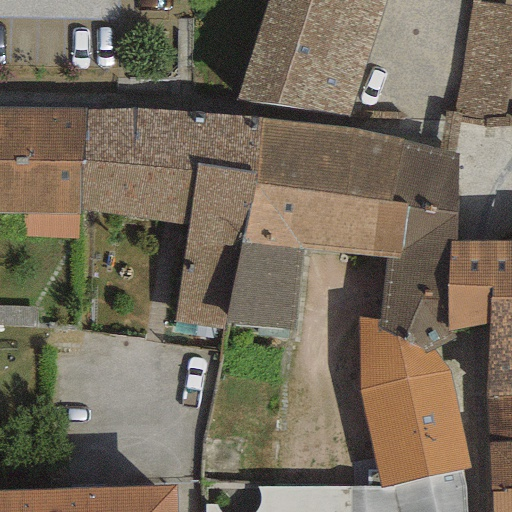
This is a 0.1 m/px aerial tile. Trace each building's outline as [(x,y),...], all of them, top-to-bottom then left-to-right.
[(266,0),(234,100),(347,117),(383,0),(266,0)] [(503,118),(511,56),(511,6),(471,2),(452,112),(503,118)] [(85,110),(0,108),(0,212),(25,213),(23,236),(75,239),(77,212),(85,110)] [(131,109),(85,110),(77,212),(187,225),(172,324),(219,331),(222,324),(238,244),(258,118),(131,109)] [(357,131),(258,118),(238,244),(222,324),(291,334),(301,250),(385,258),(397,260),(405,204),(387,202),(400,140),(357,131)] [(456,156),(400,140),(387,202),(405,204),(397,260),(385,258),(376,321),(376,329),(423,355),(434,353),(453,342),(454,329),(445,330),(448,242),(455,242),(456,156)] [(473,327),(488,324),(489,299),(511,298),(511,242),(476,242),(455,242),(448,242),(445,330),(454,329),(473,327)] [(511,298),(489,299),(488,324),(484,398),(511,397),(511,298)] [(376,321),(356,319),(357,393),(380,489),(460,472),(469,470),(447,372),(434,353),(423,355),(376,329),(376,321)] [(511,397),(484,398),(489,492),(511,490),(511,397)] [(464,511),(464,486),(460,472),(380,489),(254,487),(256,492),(258,498),(257,506),(254,511),(218,511),(216,510),(213,505),(203,505),(202,511),(464,511)] [(176,511),(175,486),(0,492),(0,511),(176,511)] [(511,511),(511,490),(489,492),(489,511),(511,511)]
